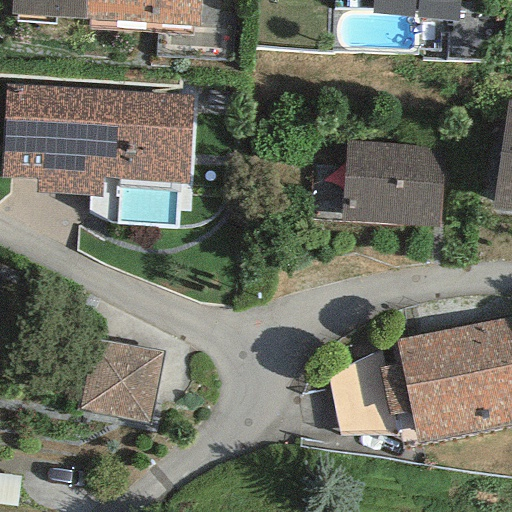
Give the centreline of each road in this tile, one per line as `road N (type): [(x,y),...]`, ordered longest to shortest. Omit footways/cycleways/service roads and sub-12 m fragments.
road 1 (residential): [(263,355),(0,231)]
road 2 (residential): [(263,355),(471,291),(511,290)]
road 3 (residential): [(140,511),(230,449),(252,422),(263,355)]
